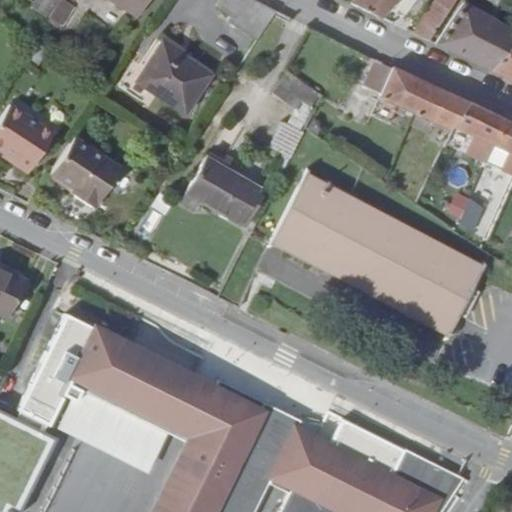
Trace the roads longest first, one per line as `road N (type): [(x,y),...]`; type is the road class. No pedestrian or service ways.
road 1 (residential): [(511,461),(284,359),(0,212)]
road 2 (residential): [(282,0),(511,110)]
